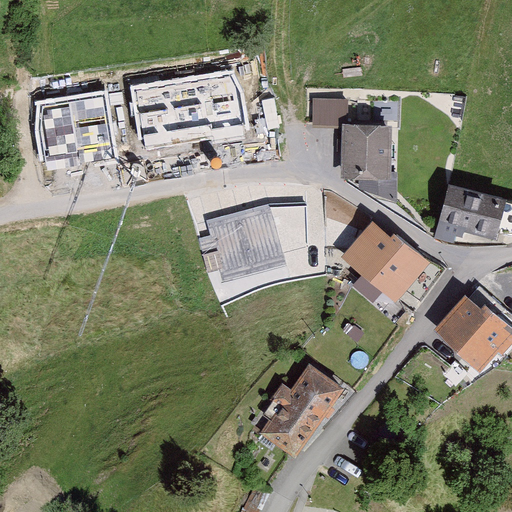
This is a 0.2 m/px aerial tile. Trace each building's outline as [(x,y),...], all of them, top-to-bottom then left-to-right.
[(231,69),(130,84),(144,144),(249,131),(244,96),(231,69)] [(107,90),(39,101),(38,129),(46,169),(118,159),(107,90)] [(313,123),(329,122),(329,113),(347,112),(347,93),(312,94),(313,123)] [(387,127),(345,127),(345,141),(339,141),(339,149),(345,149),(345,172),(361,172),(361,187),(395,199),(395,171),(387,171),(387,127)] [(511,201),(450,185),(440,220),(493,234),(497,219),(511,222),(511,201)] [(209,221),(224,281),(287,262),(284,253),(306,247),(305,204),(270,205),(209,221)] [(511,222),(497,219),(495,227),(500,228),(499,233),(511,232),(511,222)] [(425,258),(396,234),(392,239),(374,224),(361,240),(379,256),(365,271),(379,283),(384,276),(399,289),(425,258)] [(464,297),(439,327),(479,365),(497,346),(503,352),(511,341),(511,331),(492,312),(488,317),(486,315),(494,307),(477,291),(468,301),(464,297)] [(295,451),(323,411),(328,415),(333,409),(327,405),(341,386),(311,365),(292,391),(284,385),(251,431),(275,448),(281,440),(295,451)]
